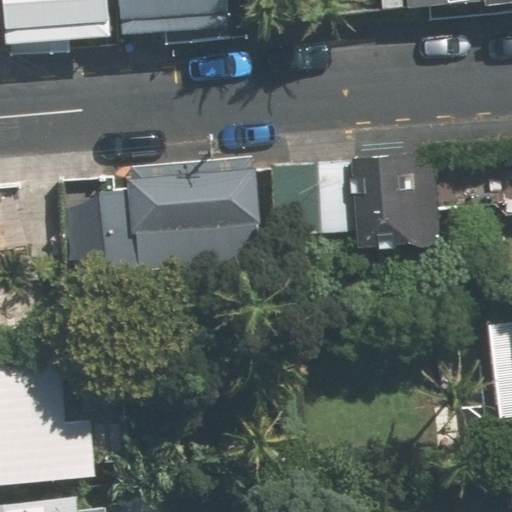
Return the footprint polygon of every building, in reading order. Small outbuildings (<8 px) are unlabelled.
[(109,36),(106,0),(0,0),(4,45),(109,36)] [(115,0),(117,33),(229,27),(227,0),(115,0)] [(434,146),(275,161),(282,236),(441,221),(434,146)] [(131,266),(258,255),(250,164),(121,175),(122,187),(100,189),(107,260),(130,258),(131,266)] [(0,351),(0,470),(90,462),(85,407),(59,410),(53,346),(0,351)] [(75,502),(73,484),(0,491),(0,511),(101,511),(100,499),(75,502)]
